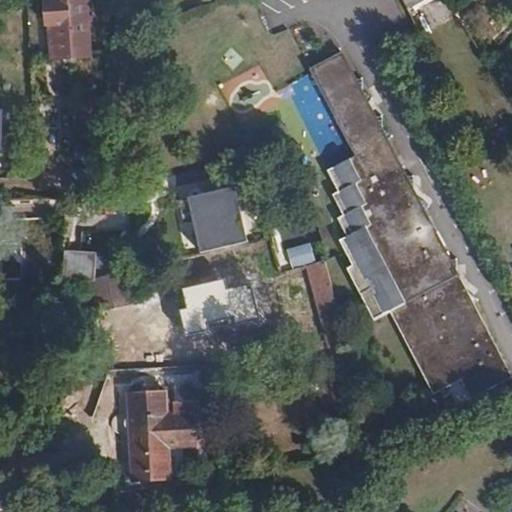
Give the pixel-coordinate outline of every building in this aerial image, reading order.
[(65,0),(42,0),(48,61),(70,59),(70,53),(65,0)] [(96,0),(84,1),(86,31),(101,30),(98,0),(96,0)] [(446,0),(407,0),(418,31),(453,18),(446,0)] [(470,398),(507,378),(341,57),(309,74),(353,158),(327,174),(337,195),(331,198),(341,218),(335,221),(344,240),(338,244),(350,266),(346,268),(373,321),(388,312),(432,394),(459,379),(470,398)] [(234,187),(187,198),(200,252),(247,241),(234,187)] [(16,253),(1,255),(5,278),(20,276),(16,253)] [(64,285),(64,286),(95,279),(96,255),(65,255),(64,285)] [(330,350),(346,345),(344,338),(323,263),(305,267),(330,350)] [(47,308),(63,308),(64,286),(64,285),(47,285),(47,308)] [(348,411),(363,406),(354,373),(338,378),(348,411)] [(165,393),(129,394),(133,482),(170,479),(168,447),(199,446),(197,415),(166,415),(165,393)] [(8,480),(0,480),(0,503),(8,503),(8,480)]
